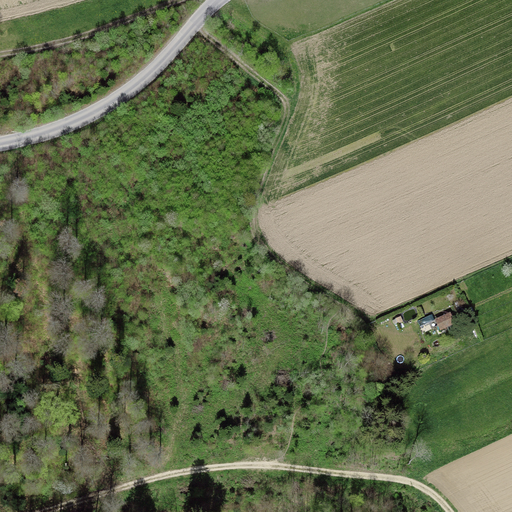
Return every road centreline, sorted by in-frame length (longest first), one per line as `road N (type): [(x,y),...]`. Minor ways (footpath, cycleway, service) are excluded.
road 1 (track): [(451,511),(431,491),(391,475),(188,455),(61,511)]
road 2 (tertiary): [(0,143),(50,132),(122,94),(218,0)]
road 3 (track): [(0,54),(180,0)]
